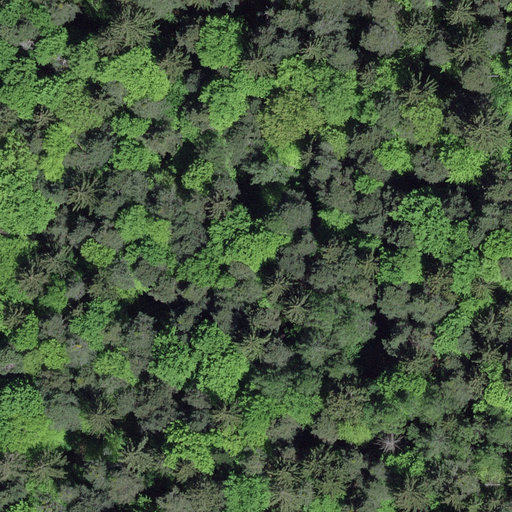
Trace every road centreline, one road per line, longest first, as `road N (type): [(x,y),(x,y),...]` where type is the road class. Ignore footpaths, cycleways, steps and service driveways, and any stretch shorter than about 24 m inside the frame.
road 1 (track): [(361,511),(444,279),(468,231),(511,180)]
road 2 (track): [(0,438),(30,439),(150,501),(195,511)]
